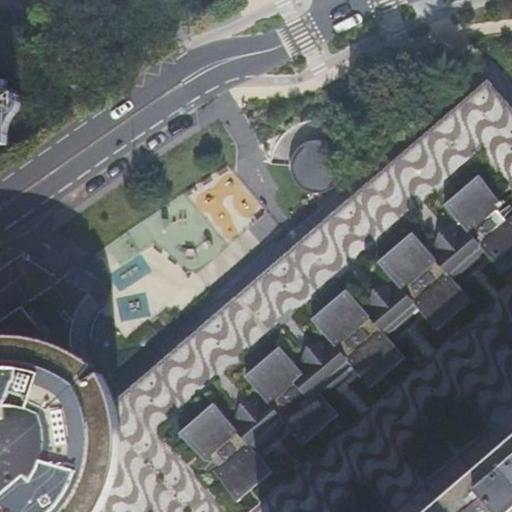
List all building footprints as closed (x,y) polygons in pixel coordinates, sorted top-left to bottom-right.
[(73,50),(65,39),(48,53),(56,64),(73,50)] [(443,511),(511,453),(511,106),(488,79),(119,397),(121,426),(120,453),(116,480),(101,511),(443,511)] [(0,143),(11,143),(12,82),(0,82),(0,143)] [(306,181),(312,187),(321,188),(328,186),(334,183),(339,177),(342,170),(342,163),(340,155),(335,149),(328,144),(321,143),(314,143),(306,147),(301,152),(297,160),(297,167),(298,173),(306,181)] [(0,340),(7,339),(40,340),(45,327),(21,300),(0,314),(0,340)] [(80,353),(62,345),(40,340),(7,339),(0,340),(0,511),(101,511),(116,480),(120,453),(121,426),(119,397),(116,391),(111,381),(105,372),(92,379),(89,377),(97,364),(80,353)] [(511,511),(511,453),(443,511),(511,511)]
